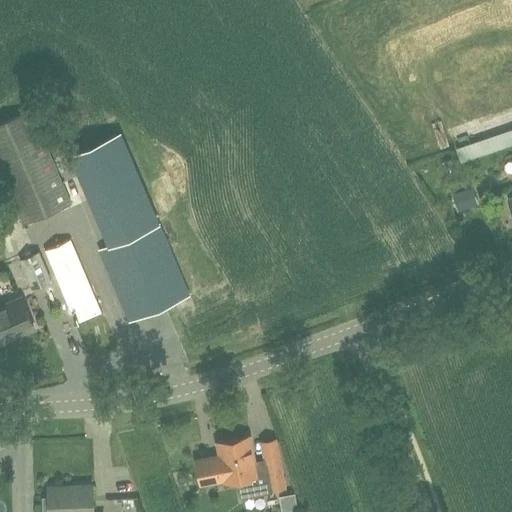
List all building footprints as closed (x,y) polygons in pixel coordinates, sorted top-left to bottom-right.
[(0,171),(23,225),(72,203),(32,109),(0,122),(0,171)] [(130,320),(188,295),(158,224),(100,249),(130,320)] [(76,326),(103,315),(71,241),(45,251),(76,326)] [(38,253),(19,261),(31,288),(49,280),(38,253)] [(0,341),(0,342),(35,327),(22,298),(0,307),(0,341)] [(219,455),(196,460),(200,483),(224,479),(224,481),(237,479),(241,498),(271,492),(271,490),(285,487),(280,460),(254,465),(249,436),(217,442),(219,455)] [(92,511),(92,485),(48,487),(48,499),(44,499),(44,511),(92,511)]
